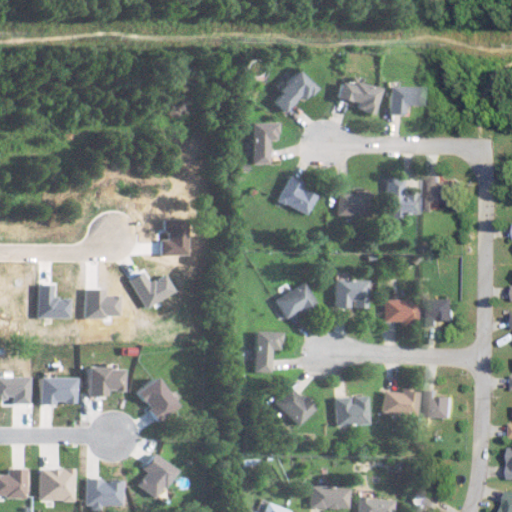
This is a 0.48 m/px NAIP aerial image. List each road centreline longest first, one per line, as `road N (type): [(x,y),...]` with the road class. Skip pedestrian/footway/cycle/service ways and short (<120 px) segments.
road 1 (residential): [(479,511),(490,448),(487,145)]
road 2 (residential): [(499,145),(332,141)]
road 3 (residential): [(491,356),(331,351)]
